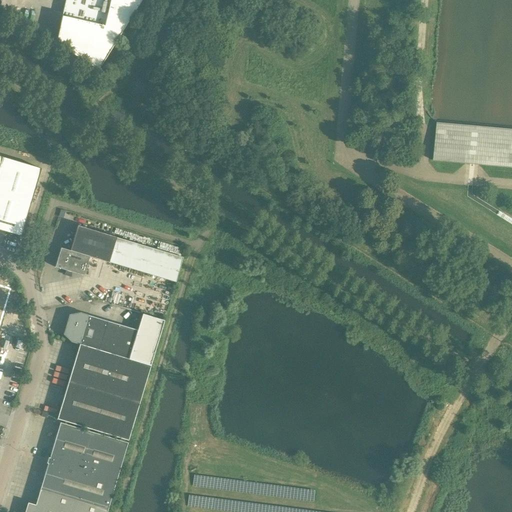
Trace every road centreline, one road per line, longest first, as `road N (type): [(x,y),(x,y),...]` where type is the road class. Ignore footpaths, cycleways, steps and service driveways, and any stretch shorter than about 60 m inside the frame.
road 1 (unclassified): [(0,488),(42,348),(26,269),(0,261)]
road 2 (track): [(159,0),(126,77),(82,123)]
